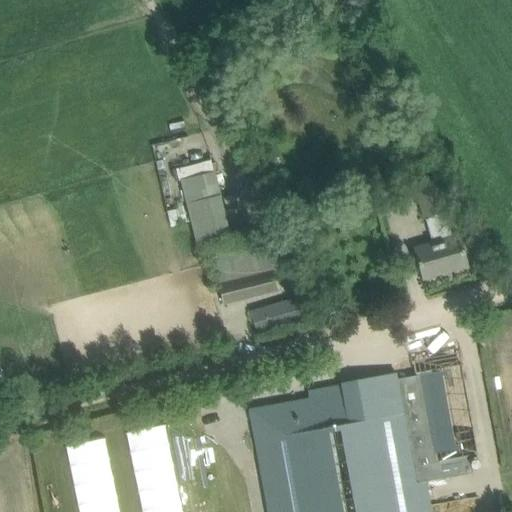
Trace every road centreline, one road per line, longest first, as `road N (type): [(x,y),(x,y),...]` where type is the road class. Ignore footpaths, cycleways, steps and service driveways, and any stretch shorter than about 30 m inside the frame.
road 1 (track): [(0,426),(308,349)]
road 2 (unclassified): [(308,349),(511,297)]
